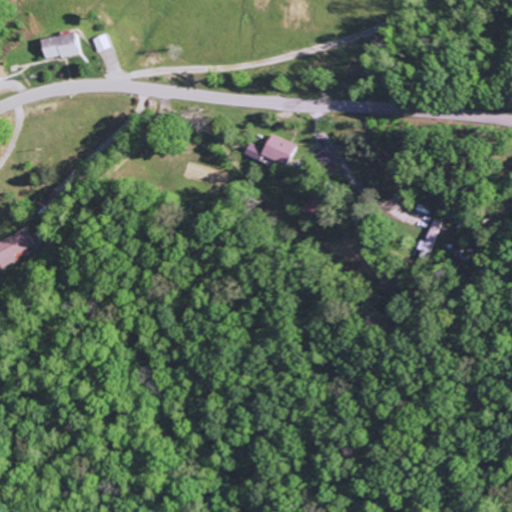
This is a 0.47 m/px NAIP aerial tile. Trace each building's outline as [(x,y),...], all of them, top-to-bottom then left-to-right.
[(83,54),(79,33),(44,41),(49,62),(83,54)] [(96,40),(100,53),(114,49),(110,36),(96,40)] [(290,167),(299,146),(275,136),(268,151),(253,145),(248,156),(264,163),(266,157),(290,167)] [(429,243),(425,242),(422,253),(434,256),(443,224),(435,221),(429,243)] [(23,262),(20,256),(39,247),(32,230),(0,243),(0,258),(5,270),(23,262)]
